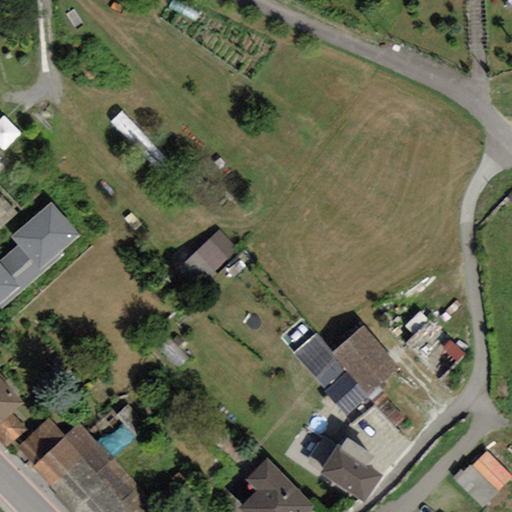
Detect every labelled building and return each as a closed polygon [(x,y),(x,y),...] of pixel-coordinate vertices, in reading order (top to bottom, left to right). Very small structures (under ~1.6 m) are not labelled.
[(0,148),(6,155),(23,139),(8,121),(0,128),(0,148)] [(78,233),(50,200),(11,233),(20,243),(0,259),(0,307),(0,308),(63,254),(59,249),(78,233)] [(222,232),(198,254),(218,274),(241,252),(222,232)] [(361,324),(331,349),(367,391),(397,366),(361,324)] [(0,419),(10,411),(22,400),(0,374),(0,419)] [(26,429),(10,411),(0,419),(0,442),(4,448),(26,429)] [(35,462),(64,435),(48,417),(19,444),(35,462)] [(35,462),(33,463),(52,483),(47,487),(71,511),(144,511),(143,493),(80,423),(64,435),(35,462)] [(337,440),(319,467),(365,497),(383,469),(337,440)] [(457,483),(482,511),(483,511),(511,487),(511,479),(490,454),(457,483)] [(301,511),(312,502),(266,456),(245,477),(256,487),(239,504),(247,511),(301,511)]
